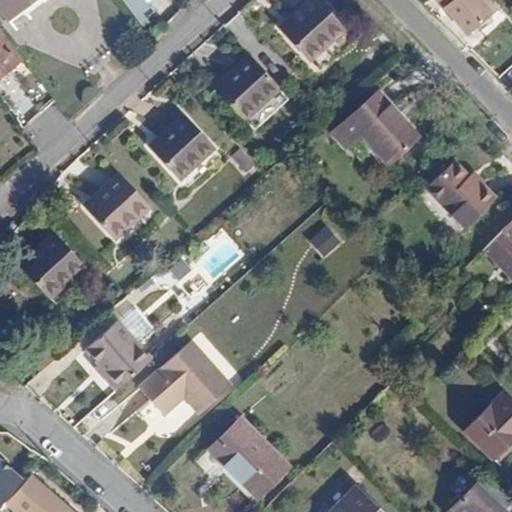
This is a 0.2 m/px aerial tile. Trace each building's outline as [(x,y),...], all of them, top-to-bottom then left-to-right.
[(0,0),(0,9),(7,18),(30,0),(0,0)] [(124,0),(140,20),(156,9),(149,0),(124,0)] [(312,0),(282,28),(310,60),(344,30),(317,0),(312,0)] [(439,0),(467,34),(490,15),(478,0),(439,0)] [(0,73),(20,58),(0,32),(0,73)] [(217,86),(245,119),(278,90),(249,57),(217,86)] [(23,81),(7,87),(17,113),(33,106),(23,81)] [(360,134),(387,164),(418,137),(379,92),(333,133),(345,147),(360,134)] [(151,145),(179,179),(213,148),(185,115),(151,145)] [(437,176),(475,216),(506,187),(492,173),(488,176),(464,151),(437,176)] [(85,205),(114,238),(147,207),(119,175),(85,205)] [(511,219),(485,246),(511,274),(511,219)] [(313,238),(324,253),(338,244),(327,229),(313,238)] [(19,265),(48,298),(81,267),(52,234),(19,265)] [(137,306),(124,318),(145,340),(157,329),(137,306)] [(79,354),(99,377),(96,379),(110,396),(143,366),(131,353),(132,349),(111,326),(79,354)] [(193,338),(140,384),(164,412),(185,395),(200,412),(232,383),(193,338)] [(22,366),(33,379),(48,365),(37,353),(22,366)] [(511,404),(502,394),(463,433),(492,461),(511,440),(511,404)] [(212,448),(246,484),(277,453),(242,418),(212,448)] [(0,495),(19,511),(21,511),(45,484),(2,449),(0,451),(0,495)] [(277,453),(246,484),(259,497),(289,466),(277,453)] [(477,484),(504,511),(508,511),(511,508),(511,501),(484,476),(477,484)] [(21,511),(74,511),(45,484),(21,511)] [(504,511),(477,484),(451,511),(504,511)] [(377,511),(355,490),(332,511),(377,511)]
